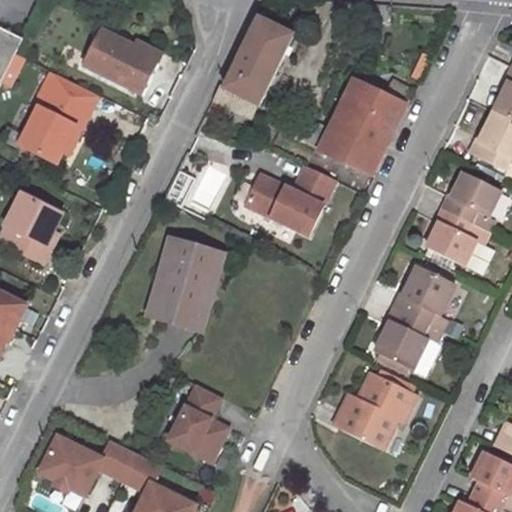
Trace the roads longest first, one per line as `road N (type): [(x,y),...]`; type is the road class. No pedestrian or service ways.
road 1 (residential): [(490,0),(281,431),(347,511)]
road 2 (residential): [(244,0),(0,480)]
road 3 (residential): [(507,322),(413,511)]
